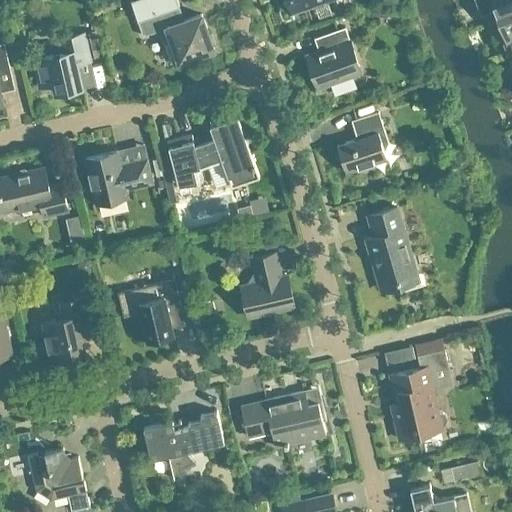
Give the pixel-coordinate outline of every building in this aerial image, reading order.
[(184,19),(179,4),(177,0),(132,0),(131,0),(143,35),(159,29),(164,44),(172,41),(179,61),(214,48),(202,13),(184,19)] [(325,0),(286,0),(293,18),(294,17),(292,12),(325,0)] [(511,13),(511,0),(480,0),(489,22),(498,19),(511,13)] [(508,54),(511,52),(511,13),(498,19),(506,38),(503,40),(507,50),(508,54)] [(361,70),(345,26),(314,37),(319,51),(306,55),(317,86),(361,70)] [(96,28),(88,29),(94,56),(102,54),(96,28)] [(82,86),(77,63),(91,59),(84,32),(60,37),(63,51),(32,58),(38,87),(53,83),(55,92),(82,86)] [(0,105),(4,104),(0,86),(0,68),(10,66),(4,42),(0,43),(0,105)] [(389,141),(379,110),(352,119),(356,134),(354,139),(337,144),(346,171),(387,158),(385,150),(389,141)] [(259,176),(238,115),(210,124),(212,130),(193,137),(192,133),(167,139),(179,183),(198,181),(194,168),(201,166),(200,164),(222,157),(232,186),(259,176)] [(152,182),(147,158),(120,165),(117,150),(86,157),(96,203),(128,195),(126,188),(152,182)] [(160,164),(154,166),(156,174),(162,172),(160,164)] [(68,209),(62,182),(49,185),(45,167),(0,177),(0,196),(3,210),(40,201),(44,215),(68,209)] [(179,198),(175,184),(166,187),(169,200),(179,198)] [(250,204),(237,207),(240,218),(253,214),(250,204)] [(418,275),(397,205),(368,214),(374,235),(366,238),(371,254),(374,253),(386,290),(402,285),(404,290),(425,283),(423,274),(418,275)] [(80,213),(66,216),(68,223),(82,220),(80,213)] [(295,305),(287,274),(281,275),(276,252),(251,257),(255,271),(247,283),(241,284),(249,316),(295,305)] [(173,334),(168,309),(181,306),(175,278),(118,291),(124,315),(141,311),(147,340),(173,334)] [(97,333),(88,294),(61,301),(63,310),(57,311),(58,317),(43,321),(53,362),(86,354),(81,336),(97,333)] [(0,356),(12,354),(2,312),(0,312),(0,356)] [(424,312),(408,316),(411,326),(427,323),(424,312)] [(442,336),(415,342),(415,343),(417,354),(445,347),(442,337),(442,336)] [(445,423),(447,420),(447,417),(445,414),(442,412),(439,412),(432,382),(451,377),(445,347),(417,354),(420,366),(390,374),(397,403),(391,404),(399,438),(443,428),(442,425),(445,423)] [(412,349),(381,358),(385,374),(417,365),(412,349)] [(326,433),(318,400),(309,402),(305,389),(274,397),(241,404),(249,437),(272,431),(276,445),(285,443),(285,445),(289,444),(288,442),(326,433)] [(185,450),(209,444),(224,441),(217,410),(201,413),(202,419),(188,422),(189,426),(175,429),(173,420),(144,427),(151,458),(168,454),(173,477),(174,477),(173,474),(196,462),(185,450)] [(90,505),(78,455),(72,457),(65,452),(63,446),(29,454),(37,489),(51,498),(68,494),(71,509),(90,505)] [(454,480),(481,474),(478,460),(451,466),(454,480)] [(471,511),(467,491),(434,499),(430,483),(410,488),(416,511),(471,511)] [(301,501),(299,493),(279,497),(281,505),(278,506),(279,511),(336,511),(332,494),(301,501)] [(267,499),(255,501),(256,511),(265,511),(268,506),(267,499)] [(249,511),(247,502),(227,507),(228,511),(249,511)]
